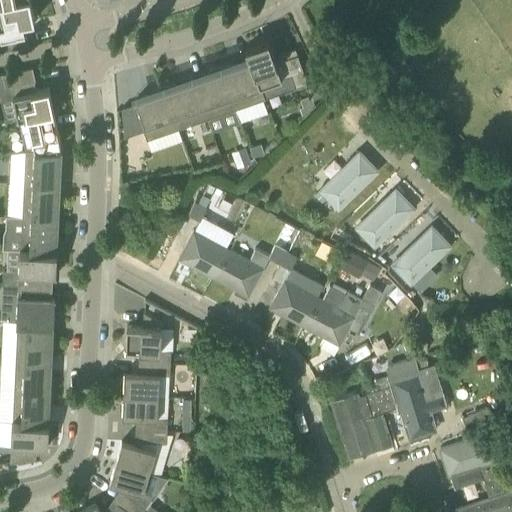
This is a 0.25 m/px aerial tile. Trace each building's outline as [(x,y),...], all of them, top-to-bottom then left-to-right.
[(35,20),(30,0),(15,0),(0,3),(0,51),(27,46),(28,46),(25,32),(24,32),(22,23),(35,20)] [(264,98),(265,98),(308,83),(298,54),(276,62),(268,39),(246,47),(264,98)] [(220,65),(236,108),(264,98),(246,47),(249,59),(234,64),(233,61),(220,65)] [(193,78),(207,118),(236,108),(220,65),(208,69),(210,73),(193,78)] [(31,67),(2,73),(5,86),(11,85),(11,86),(12,85),(14,95),(13,95),(18,118),(54,110),(49,87),(36,90),(34,81),(35,80),(32,67),(31,67)] [(179,128),(207,118),(193,78),(177,84),(176,81),(163,85),(179,128)] [(179,128),(163,85),(151,89),(153,93),(135,99),(137,103),(122,108),(124,137),(143,130),(147,139),(179,128)] [(19,119),(25,149),(61,151),(61,150),(57,150),(57,145),(61,144),(54,110),(18,118),(18,119),(19,119)] [(59,185),(59,184),(61,151),(25,149),(24,183),(59,185)] [(377,170),(359,151),(320,189),(338,208),(377,170)] [(6,215),(6,216),(58,218),(59,185),(24,183),(22,216),(6,215)] [(414,207),(396,189),(356,227),(374,245),(414,207)] [(195,202),(189,213),(200,219),(206,208),(195,202)] [(57,251),(56,251),(58,218),(6,216),(5,248),(3,248),(3,249),(20,250),(57,252),(57,251)] [(411,283),(450,245),(432,226),(393,264),(411,283)] [(179,258),(213,276),(228,248),(193,230),(179,258)] [(248,259),(228,248),(213,276),(236,288),(234,292),(246,299),(269,256),(280,262),(286,251),(275,245),(269,254),(255,247),(248,259)] [(2,284),(18,285),(52,287),(53,275),(56,275),(57,252),(20,250),(19,272),(2,271),(2,284)] [(362,272),(368,257),(349,250),(343,265),(362,272)] [(280,262),(291,268),(297,257),(286,251),(280,262)] [(270,306),(304,325),(320,297),(285,278),(270,306)] [(329,279),(320,297),(304,325),(339,344),(348,327),(359,333),(382,290),(370,284),(363,297),(329,279)] [(55,299),(52,298),(52,287),(18,285),(2,284),(0,317),(0,319),(16,320),(54,322),(55,299)] [(146,349),(145,361),(170,362),(171,350),(161,349),(162,323),(163,322),(144,312),(144,313),(143,326),(127,325),(126,348),(146,349)] [(17,321),(16,354),(51,356),(53,323),(54,323),(54,322),(16,320),(16,321),(17,321)] [(50,389),(51,367),(51,356),(16,354),(14,388),(50,389)] [(170,375),(170,362),(145,361),(145,373),(124,372),(123,394),(158,396),(159,374),(170,375)] [(439,429),(422,371),(396,379),(413,436),(439,429)] [(377,389),(384,411),(397,407),(390,385),(377,389)] [(14,388),(12,420),(49,423),(49,422),(48,422),(50,389),(14,388)] [(384,411),(377,389),(365,393),(372,415),(384,411)] [(375,447),(358,392),(336,398),(353,454),(375,447)] [(142,417),(142,430),(167,431),(168,418),(157,418),(158,396),(123,394),(122,416),(142,417)] [(49,423),(12,420),(11,445),(12,445),(12,461),(27,458),(27,457),(27,454),(35,455),(35,446),(48,446),(49,423)] [(491,429),(443,446),(453,475),(501,459),(491,429)] [(167,431),(142,430),(141,442),(166,443),(167,431)] [(122,440),(116,462),(149,471),(155,450),(122,440)] [(117,504),(129,511),(142,511),(152,498),(143,492),(149,471),(116,462),(109,483),(129,488),(125,494),(125,493),(117,504)] [(485,482),(506,475),(502,463),(481,470),(485,482)] [(506,475),(485,482),(489,494),(510,488),(506,475)] [(511,511),(511,490),(458,506),(460,511),(511,511)] [(166,511),(153,502),(144,511),(166,511)] [(79,511),(129,511),(117,504),(111,511),(101,511),(96,503),(79,511)]
